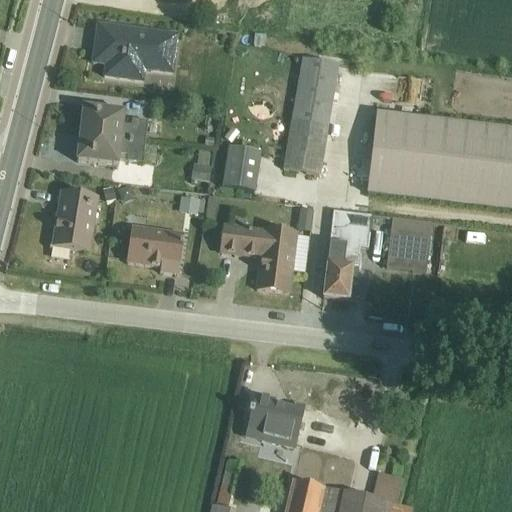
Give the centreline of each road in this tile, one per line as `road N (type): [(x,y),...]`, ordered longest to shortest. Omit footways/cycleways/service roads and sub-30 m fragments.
road 1 (residential): [(0,300),(511,364)]
road 2 (secondary): [(0,206),(53,0)]
